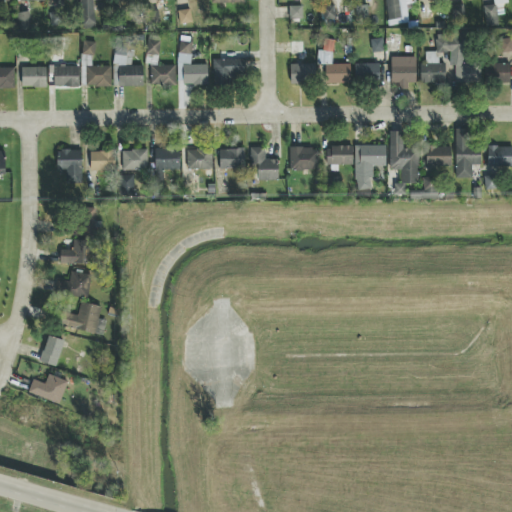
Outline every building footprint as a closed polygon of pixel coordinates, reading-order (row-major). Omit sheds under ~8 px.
[(82,0),(83,28),(95,28),(94,0),(82,0)] [(386,0),(387,25),(408,24),(407,4),(416,3),(415,0),(386,0)] [(323,6),(324,20),(335,20),(335,5),(323,6)] [(452,18),(464,18),(464,5),(451,5),(452,18)] [(497,25),(497,5),(484,5),(484,25),(497,25)] [(302,19),(302,6),(288,6),(289,19),(302,19)] [(179,24),(192,22),(190,9),(178,10),(179,24)] [(18,30),(30,30),(29,12),(17,12),(18,30)] [(455,83),(480,83),(480,63),(465,63),(465,32),(436,32),(435,52),(426,52),(426,63),(420,63),(420,83),(445,83),(445,64),(438,64),(438,52),(450,52),(450,65),(455,65),(455,83)] [(146,54),(159,55),(160,39),(146,39),(146,54)] [(371,52),(383,51),(383,39),(370,39),(371,52)] [(511,39),(495,39),(495,53),(511,52),(511,39)] [(350,64),(332,64),(333,40),(324,40),(323,50),(317,50),(317,64),(327,64),(326,83),(349,83),(350,64)] [(82,55),(95,56),(96,42),(82,41),(82,55)] [(207,84),(207,64),(192,65),(191,41),(178,41),(179,65),(183,65),(183,85),(207,84)] [(143,86),(143,66),(129,65),(129,49),(114,49),(114,64),(118,64),(118,86),(143,86)] [(416,57),(391,57),(391,82),(399,82),(399,88),(407,88),(408,83),(415,83),(416,57)] [(244,59),(213,60),(213,82),(245,82),(244,59)] [(379,63),(354,64),(355,81),(380,81),(379,63)] [(509,63),(486,64),(487,82),(510,82),(509,63)] [(290,84),(312,84),(311,64),(290,64),(290,84)] [(54,87),(79,86),(78,65),(54,66),(54,87)] [(176,85),(175,65),(150,66),(150,85),(176,85)] [(86,86),(111,87),(111,67),(86,66),(86,86)] [(14,68),(0,67),(0,88),(14,88),(14,68)] [(21,67),(21,87),(46,87),(46,67),(21,67)] [(480,165),(480,145),(470,145),(470,129),(454,129),(455,178),(471,178),(470,165),(480,165)] [(388,170),(401,171),(401,184),(394,183),(394,194),(405,194),(405,183),(418,183),(419,149),(403,149),(403,131),(389,131),(388,170)] [(355,191),(372,191),(371,167),(385,166),(385,145),(355,146),(355,191)] [(352,147),(326,146),(326,165),(352,165),(352,147)] [(487,166),(511,167),(511,147),(488,146),(487,166)] [(265,147),(250,147),(250,180),(278,181),(278,159),(265,159),(265,147)] [(318,171),(319,148),(290,147),(289,170),(318,171)] [(426,166),(451,167),(451,147),(426,147),(426,166)] [(82,150),(57,149),(57,170),(66,170),(65,182),(80,182),(82,150)] [(180,169),(179,149),(155,150),(155,170),(180,169)] [(187,149),(187,169),(212,169),(212,149),(187,149)] [(244,149),(219,149),(219,170),(244,169),(244,149)] [(147,150),(122,150),(122,170),(147,169),(147,150)] [(115,171),(114,151),(89,152),(90,171),(115,171)] [(118,195),(133,196),(134,175),(119,175),(118,195)] [(424,178),(426,198),(437,198),(435,177),(424,178)] [(95,208),(81,208),(80,235),(94,236),(95,208)] [(60,263),(92,265),(93,240),(73,240),(73,250),(60,250),(60,263)] [(69,282),(59,281),(58,295),(89,296),(90,274),(70,273),(69,282)] [(101,307),(80,302),(77,316),(63,313),(61,325),(103,335),(106,320),(99,319),(101,307)] [(39,362),(58,367),(64,340),(46,336),(39,362)] [(67,380),(47,375),(45,383),(31,379),(28,394),(62,402),(67,380)]
